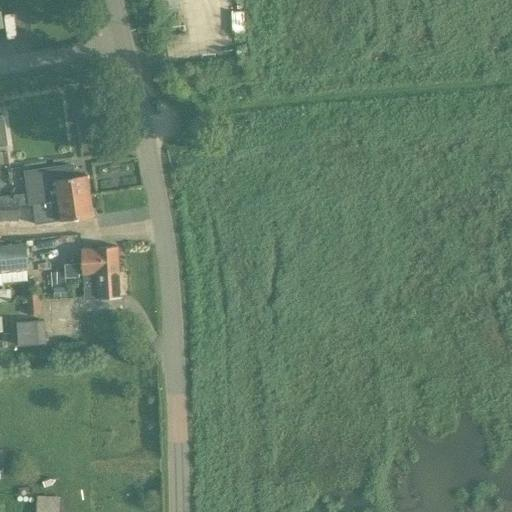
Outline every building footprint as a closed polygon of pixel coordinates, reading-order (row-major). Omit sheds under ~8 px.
[(31,204),(33,203),(91,195),(88,175),(74,177),(73,165),(26,171),(31,204)] [(46,223),(62,220),(94,216),(91,195),(33,203),(35,213),(35,214),(39,217),(45,216),(46,223)] [(0,220),(19,220),(19,198),(0,198),(0,220)] [(0,270),(28,268),(26,244),(0,246),(0,270)] [(79,274),(84,273),(84,274),(120,272),(118,246),(90,248),(80,248),(81,263),(64,264),(65,278),(79,277),(79,274)] [(86,299),(121,297),(120,272),(84,274),(85,286),(86,299)] [(53,287),(54,297),(66,296),(66,287),(53,287)] [(0,290),(0,299),(9,300),(9,290),(0,290)] [(26,295),(27,315),(41,314),(40,294),(26,295)] [(18,345),(45,344),(44,322),(17,323),(18,345)]
